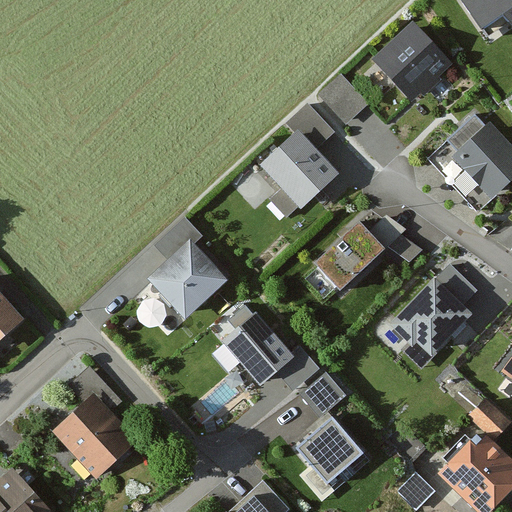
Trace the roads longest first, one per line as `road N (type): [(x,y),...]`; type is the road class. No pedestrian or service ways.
road 1 (residential): [(212,474),(88,339),(66,344),(0,406)]
road 2 (residential): [(400,190),(511,268)]
